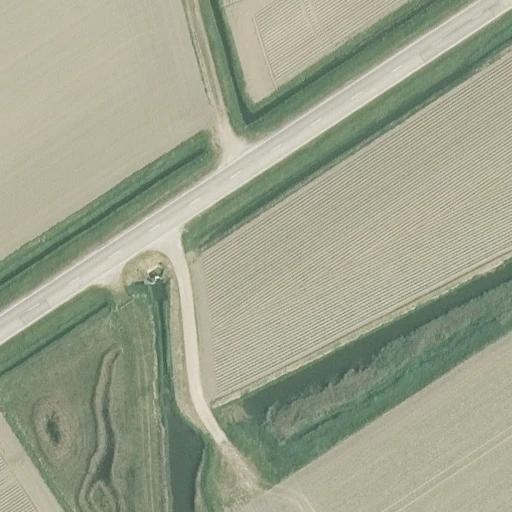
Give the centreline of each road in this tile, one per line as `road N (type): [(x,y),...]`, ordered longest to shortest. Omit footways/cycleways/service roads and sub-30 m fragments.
road 1 (tertiary): [(0,329),(501,0)]
road 2 (track): [(241,471),(195,396),(180,272),(160,223)]
road 3 (track): [(159,511),(143,345),(100,263)]
road 4 (track): [(247,165),(223,116),(191,0)]
